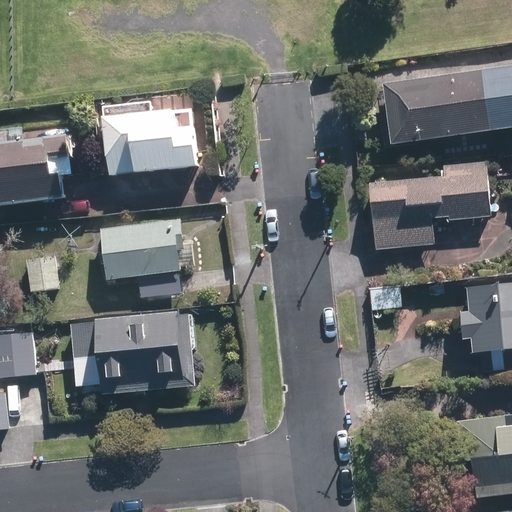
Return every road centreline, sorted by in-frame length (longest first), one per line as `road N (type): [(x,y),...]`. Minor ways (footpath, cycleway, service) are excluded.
road 1 (residential): [(282,84),(320,464)]
road 2 (residential): [(0,497),(320,464)]
